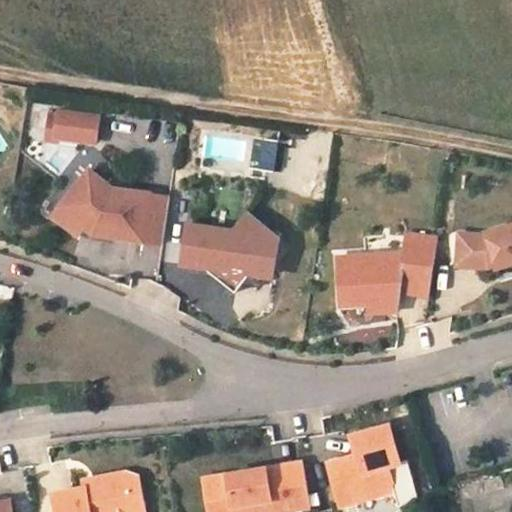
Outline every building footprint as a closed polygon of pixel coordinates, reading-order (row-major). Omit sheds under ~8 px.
[(56,133),(96,138),(99,114),(59,108),(58,113),(56,133)] [(56,133),(58,113),(50,112),(47,132),(56,133)] [(107,233),(144,239),(151,192),(114,187),(90,168),(61,205),(85,225),(108,227),(107,233)] [(151,192),(144,239),(164,242),(170,195),(151,192)] [(85,225),(61,205),(55,213),(79,232),(82,229),(107,233),(108,227),(85,225)] [(210,224),(189,222),(184,261),(192,263),(208,265),(216,272),(235,289),(240,284),(250,272),(265,254),(280,236),(250,211),(235,228),(231,232),(209,229),(210,224)] [(511,225),(488,232),(489,234),(487,234),(461,233),(458,265),(490,267),(497,265),(498,268),(511,263),(511,225)] [(431,295),(439,238),(409,233),(406,252),(339,256),(342,304),(371,302),(399,301),(401,291),(431,295)] [(208,265),(192,263),(192,268),(216,272),(208,265)] [(267,274),(250,272),(240,284),(258,285),(267,274)] [(371,312),(398,311),(399,301),(371,302),(371,312)] [(331,461),(340,495),(361,489),(363,499),(397,490),(391,465),(403,462),(393,424),(354,434),(360,453),(361,458),(353,460),(348,456),(331,461)] [(313,504),(305,459),(204,478),(210,511),(235,511),(234,505),(272,498),(274,511),(313,504)] [(54,491),(58,511),(113,511),(114,508),(124,511),(144,511),(137,473),(125,470),(93,476),(94,484),(54,491)] [(85,485),(94,484),(93,476),(83,478),(85,485)] [(343,504),(363,499),(361,489),(340,495),(343,504)] [(0,511),(14,511),(12,498),(0,500),(0,511)] [(234,505),(235,511),(270,511),(274,511),(272,498),(234,505)]
